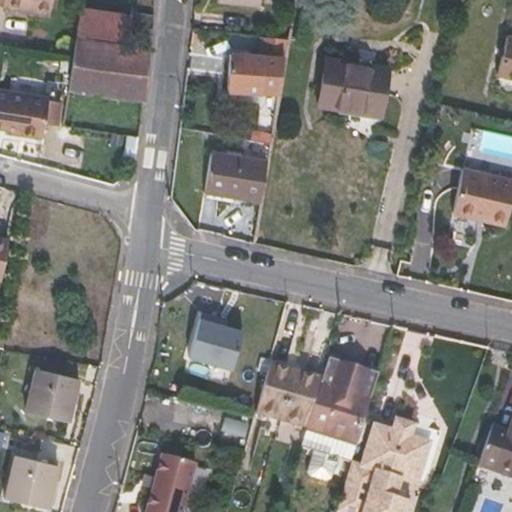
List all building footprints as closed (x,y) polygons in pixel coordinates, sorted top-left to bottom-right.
[(50,0),(0,0),(0,2),(1,3),(0,6),(48,14),(50,0)] [(76,34),(128,42),(130,25),(131,17),(80,9),(76,34)] [(153,15),(132,11),(131,17),(130,25),(152,29),(153,15)] [(498,72),(511,75),(511,37),(507,36),(498,72)] [(141,97),(145,49),(75,39),(73,57),(68,87),(141,97)] [(227,88),(260,91),(263,57),(230,54),(227,88)] [(320,103),(380,112),(387,68),(327,59),(320,103)] [(46,95),(0,88),(0,124),(14,127),(13,132),(40,135),(42,121),(55,123),(59,99),(46,97),(46,95)] [(92,151),(94,140),(53,131),(51,143),(92,151)] [(210,152),(204,190),(261,199),(267,162),(210,152)] [(511,178),(462,168),(453,211),(478,218),(480,210),(507,217),(511,193),(511,178)] [(478,218),(505,224),(507,217),(480,210),(478,218)] [(0,277),(1,277),(8,238),(0,236),(0,277)] [(189,354),(232,365),(242,327),(226,323),(214,320),(216,314),(201,310),(189,354)] [(214,320),(226,323),(227,317),(216,314),(214,320)] [(345,363),(329,357),(324,372),(341,377),(345,363)] [(308,424),(323,376),(270,363),(256,412),(308,424)] [(323,376),(308,424),(302,443),(314,448),(308,468),(311,473),(327,479),(333,476),(339,456),(352,460),(372,399),(357,395),(364,369),(345,363),(341,377),(324,372),(323,376)] [(26,411),(67,421),(77,378),(37,368),(26,411)] [(372,399),(380,374),(364,369),(357,395),(372,399)] [(511,419),(509,429),(493,422),(478,463),(511,475),(511,419)] [(365,463),(352,460),(337,507),(352,511),(408,511),(412,500),(396,494),(402,475),(418,480),(427,454),(407,448),(411,436),(377,425),(365,463)] [(210,440),(232,446),(236,431),(214,426),(210,440)] [(430,442),(411,436),(407,448),(427,454),(430,442)] [(6,497),(46,507),(57,465),(16,455),(6,497)] [(146,511),(183,511),(196,464),(162,455),(146,511)] [(396,494),(412,500),(418,480),(402,475),(396,494)]
